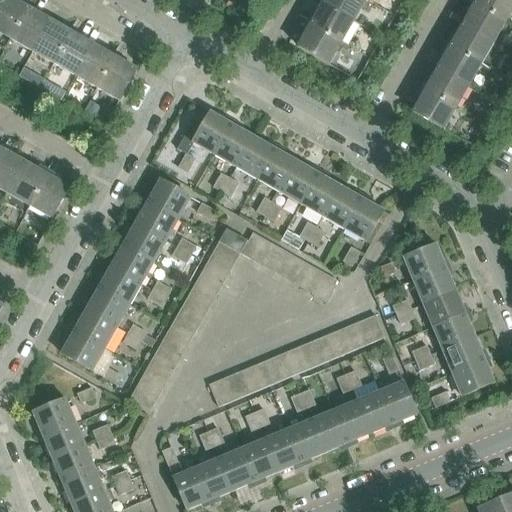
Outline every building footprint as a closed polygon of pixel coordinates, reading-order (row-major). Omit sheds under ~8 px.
[(28,9),(11,0),(4,0),(0,8),(0,34),(10,41),(28,9)] [(366,1),(364,0),(324,0),(322,4),(354,22),(366,1)] [(511,0),(477,0),(474,5),(505,23),(511,11),(511,0)] [(354,22),(322,4),(310,26),(341,44),(354,22)] [(474,5),(462,27),(493,44),(505,23),(474,5)] [(50,22),(28,9),(10,41),(32,53),(50,22)] [(54,65),(72,34),(50,22),(32,53),(54,65)] [(341,44),(310,26),(297,48),(329,66),(341,44)] [(462,27),(450,48),(481,66),(493,44),(462,27)] [(93,46),(72,34),(54,65),(76,78),(93,46)] [(115,59),(93,46),(76,78),(97,90),(115,59)] [(450,48),(437,70),(469,87),(481,66),(450,48)] [(97,90),(119,102),(137,71),(115,59),(97,90)] [(437,70),(425,91),(456,109),(469,87),(437,70)] [(456,109),(425,91),(412,114),(444,131),(456,109)] [(214,157),(232,126),(210,113),(203,126),(194,121),(177,151),(186,156),(186,155),(192,145),(214,157)] [(214,157),(236,170),(254,138),(232,126),(214,157)] [(254,138),(236,170),(258,182),(275,150),(254,138)] [(258,182),(279,194),(297,163),(275,150),(258,182)] [(26,165),(4,152),(0,160),(0,191),(8,196),(26,165)] [(178,169),(187,174),(195,160),(186,155),(186,156),(178,169)] [(279,194),(301,206),(319,175),(297,163),(279,194)] [(30,208),(48,177),(26,165),(8,196),(30,208)] [(214,189),(222,194),(230,180),(221,175),(214,189)] [(301,206),(322,219),(340,187),(319,175),(301,206)] [(30,208),(52,221),(69,190),(48,177),(30,208)] [(222,194),(231,199),(239,185),(230,180),(222,194)] [(160,181),(147,203),(179,221),(191,199),(160,181)] [(322,219),(344,231),(362,200),(340,187),(322,219)] [(257,213),(265,218),(273,205),(264,200),(257,213)] [(344,231),(366,244),(384,212),(362,200),(344,231)] [(147,203),(135,225),(166,243),(179,221),(147,203)] [(197,214),(211,222),(216,213),(202,205),(197,214)] [(273,205),(265,218),(274,223),(282,209),(273,205)] [(300,238),(308,243),(316,229),(308,224),(300,238)] [(166,243),(135,225),(123,246),(154,264),(166,243)] [(316,229),(308,243),(317,248),(325,234),(316,229)] [(247,242),(226,230),(219,243),(240,255),(247,242)] [(252,261),(264,240),(252,234),(247,242),(241,255),(252,261)] [(177,249),(191,256),(196,248),(182,240),(177,249)] [(274,246),(264,240),(252,261),(263,267),(274,246)] [(239,256),(218,244),(212,255),(233,267),(239,256)] [(123,246),(110,268),(142,286),(154,264),(123,246)] [(285,252),(274,246),(263,267),(273,273),(285,252)] [(403,260),(413,283),(446,269),(436,246),(403,260)] [(191,256),(177,249),(172,257),(186,265),(191,256)] [(343,263),(352,268),(360,254),(351,249),(343,263)] [(295,258),(285,252),(273,273),(283,279),(295,258)] [(233,267),(212,255),(207,265),(227,277),(233,267)] [(306,264),(295,258),(283,279),(294,285),(306,264)] [(304,291),(316,270),(306,264),(294,285),(304,291)] [(377,270),(381,280),(395,274),(392,264),(377,270)] [(227,277),(207,265),(201,276),(221,288),(227,277)] [(110,268),(98,290),(130,307),(142,286),(110,268)] [(413,283),(422,306),(456,292),(446,269),(413,283)] [(315,297),(327,276),(316,270),(304,291),(315,297)] [(221,288),(201,276),(195,286),(215,298),(221,288)] [(337,282),(327,276),(315,297),(325,303),(337,282)] [(152,292),(166,300),(171,291),(157,283),(152,292)] [(215,298),(195,286),(189,297),(209,309),(215,298)] [(98,290),(86,311),(117,329),(130,307),(98,290)] [(166,300),(152,292),(147,300),(161,308),(166,300)] [(465,315),(456,292),(422,306),(432,329),(465,315)] [(209,309),(189,297),(183,307),(203,319),(209,309)] [(393,308),(397,317),(411,311),(407,302),(393,308)] [(203,319),(183,307),(177,317),(198,329),(203,319)] [(117,329),(86,311),(74,333),(105,351),(117,329)] [(411,311),(397,317),(400,326),(415,320),(411,311)] [(475,338),(465,315),(432,329),(441,352),(475,338)] [(198,329),(177,317),(171,328),(192,340),(198,329)] [(385,339),(375,317),(364,321),(373,344),(385,339)] [(373,344),(364,321),(353,326),(362,348),(373,344)] [(128,335),(142,343),(147,334),(133,326),(128,335)] [(362,348),(353,326),(342,331),(351,353),(362,348)] [(192,340),(171,328),(165,338),(186,350),(192,340)] [(351,353),(342,331),(331,335),(340,357),(351,353)] [(105,351),(74,333),(61,355),(93,373),(105,351)] [(142,343),(128,335),(123,344),(137,351),(142,343)] [(340,357),(331,335),(320,340),(329,362),(340,357)] [(186,350),(165,338),(159,349),(180,361),(186,350)] [(484,360),(475,338),(441,352),(451,375),(484,360)] [(329,362),(320,340),(309,344),(318,367),(329,362)] [(318,367),(309,344),(298,349),(307,371),(318,367)] [(412,353),(416,362),(430,356),(426,347),(412,353)] [(180,361),(159,349),(153,359),(174,371),(180,361)] [(307,371),(298,349),(286,354),(296,376),(307,371)] [(296,376),(286,354),(275,358),(285,380),(296,376)] [(430,356),(416,362),(420,372),(434,365),(430,356)] [(383,361),(389,375),(398,371),(392,357),(383,361)] [(285,380),(275,358),(264,363),(274,385),(285,380)] [(174,371),(153,359),(147,370),(168,381),(174,371)] [(494,384),(485,361),(451,375),(461,398),(494,384)] [(274,385),(264,363),(253,367),(263,390),(274,385)] [(263,390),(253,367),(242,372),(251,394),(263,390)] [(103,379),(117,387),(122,378),(108,370),(103,379)] [(168,381),(147,370),(141,380),(162,392),(168,381)] [(242,372),(231,377),(240,399),(251,394),(242,372)] [(346,376),(352,391),(361,387),(355,373),(346,376)] [(352,391),(346,376),(337,380),(343,395),(352,391)] [(240,399),(231,377),(220,381),(229,404),(240,399)] [(162,392),(141,380),(135,390),(156,402),(162,392)] [(229,404),(220,381),(209,386),(218,408),(229,404)] [(403,383),(380,393),(393,426),(417,416),(403,383)] [(77,395),(81,404),(95,398),(92,389),(77,395)] [(156,402),(135,390),(129,401),(150,413),(156,402)] [(300,395),(306,410),(315,406),(309,392),(300,395)] [(380,393),(357,402),(371,435),(393,426),(380,393)] [(431,400),(435,409),(450,403),(446,393),(431,400)] [(306,410),(300,395),(291,399),(297,414),(306,410)] [(76,423),(66,400),(33,414),(42,437),(76,423)] [(357,402),(334,412),(348,445),(371,435),(357,402)] [(254,414),(260,429),(270,425),(263,411),(254,414)] [(348,445),(334,412),(311,421),(325,455),(348,445)] [(260,429),(254,414),(245,418),(251,433),(260,429)] [(325,455),(311,421),(288,431),(302,464),(325,455)] [(85,446),(76,423),(42,437),(52,460),(85,446)] [(93,432),(96,441),(111,435),(107,426),(93,432)] [(218,430),(209,434),(215,448),(224,444),(218,430)] [(288,431),(265,440),(279,474),(302,464),(288,431)] [(209,434),(199,437),(206,452),(215,448),(209,434)] [(111,435),(96,441),(100,450),(115,444),(111,435)] [(265,440),(242,450),(256,483),(279,474),(265,440)] [(52,460),(62,483),(95,469),(85,446),(52,460)] [(162,453),(168,467),(178,463),(172,449),(162,453)] [(256,483),(242,450),(219,459),(233,493),(256,483)] [(233,493),(219,459),(197,469),(210,502),(233,493)] [(62,483),(71,506),(104,492),(95,469),(62,483)] [(186,511),(210,502),(197,469),(173,479),(186,511)] [(111,476),(115,486),(130,480),(126,470),(111,476)] [(130,480),(115,486),(119,496),(134,490),(130,480)] [(71,506),(73,511),(112,511),(104,492),(71,506)] [(511,511),(511,497),(478,511),(511,511)]
